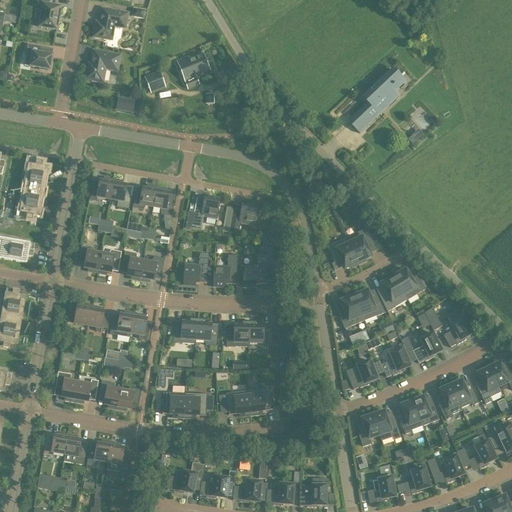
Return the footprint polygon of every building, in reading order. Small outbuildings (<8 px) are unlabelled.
[(39,28),(56,31),(58,22),(58,23),(59,16),(60,8),(54,7),(55,0),(38,0),(38,5),(43,5),(39,28)] [(145,11),(133,8),(131,17),(143,20),(145,11)] [(97,26),(96,26),(96,27),(95,27),(95,28),(93,38),(112,41),(114,27),(126,29),(128,14),(102,9),(99,26),(98,26),(97,26)] [(18,23),(19,16),(7,14),(5,21),(18,23)] [(32,53),(30,67),(40,69),(39,70),(47,72),(47,70),(50,70),(52,56),(40,54),(41,47),(28,45),(26,52),(32,53)] [(88,69),(88,70),(87,70),(86,80),(91,80),(92,82),(96,83),(98,82),(103,83),(106,69),(117,72),(120,56),(93,51),(90,68),(89,68),(88,69)] [(189,60),(188,57),(177,62),(185,83),(196,78),(195,75),(209,70),(203,55),(189,60)] [(360,133),(400,95),(396,90),(407,80),(393,65),(362,95),(368,101),(348,120),(360,133)] [(144,77),(151,94),(165,88),(159,72),(144,77)] [(214,104),(214,94),(205,94),(206,104),(214,104)] [(118,98),(116,110),(133,113),(135,101),(118,98)] [(162,101),(164,110),(183,107),(182,98),(162,101)] [(422,137),(414,144),(418,148),(425,141),(422,137)] [(29,160),(24,189),(44,192),(48,168),(41,167),(42,162),(29,160)] [(97,197),(110,200),(113,180),(104,179),(104,182),(100,181),(99,186),(92,184),(89,200),(96,202),(97,197)] [(113,180),(110,200),(118,201),(117,207),(129,209),(131,197),(125,195),(126,186),(122,185),(123,182),(113,180)] [(146,206),(153,207),(156,188),(147,186),(147,189),(142,188),(141,198),(134,197),(132,208),(143,210),(144,209),(146,206)] [(156,188),(153,207),(160,209),(161,215),(172,217),(174,206),(167,205),(169,193),(165,192),(165,189),(156,188)] [(44,192),(24,189),(19,218),(32,220),(32,215),(40,217),(44,192)] [(197,198),(191,227),(201,228),(203,216),(216,218),(220,199),(210,197),(209,200),(197,198)] [(247,207),(245,207),(234,205),(229,233),(238,235),(241,223),(254,225),(257,206),(247,204),(247,207)] [(367,228),(346,238),(359,265),(366,262),(364,260),(371,257),(365,244),(373,240),(367,228)] [(263,232),(262,245),(279,246),(280,233),(263,232)] [(223,241),(232,243),(233,236),(224,234),(223,241)] [(359,265),(346,238),(327,247),(334,263),(339,261),(341,262),(345,269),(351,266),(352,268),(359,265)] [(6,240),(2,260),(26,264),(27,257),(32,258),(35,245),(6,240)] [(88,272),(97,274),(100,254),(93,253),(92,249),(81,247),(78,263),(85,264),(84,269),(88,269),(88,272)] [(257,268),(243,268),(243,288),(254,288),(254,285),(266,285),(266,268),(274,268),(273,248),(266,248),(266,256),(257,256),(257,268)] [(100,254),(97,274),(106,276),(106,273),(111,273),(112,269),(118,270),(121,253),(111,251),(108,256),(100,254)] [(131,280),(140,282),(143,262),(135,261),(136,255),(125,253),(123,262),(129,263),(127,276),(131,277),(131,280)] [(183,286),(193,286),(194,283),(206,284),(208,255),(199,254),(198,267),(184,266),(183,286)] [(227,268),(214,268),(213,287),(223,288),(224,285),(236,285),(237,256),(228,256),(227,268)] [(143,262),(140,282),(149,283),(149,280),(154,281),(156,270),(162,271),(164,259),(154,258),(150,263),(143,262)] [(405,270),(393,277),(407,301),(425,290),(419,280),(413,283),(405,270)] [(407,301),(393,277),(380,285),(388,298),(382,302),(387,313),(407,301)] [(6,289),(1,318),(21,321),(25,297),(18,296),(19,291),(6,289)] [(367,291),(354,296),(364,322),(385,313),(380,303),(373,305),(367,291)] [(364,322),(354,296),(340,302),(346,316),(340,318),(344,330),(364,322)] [(74,324),(88,326),(91,307),(82,305),(81,308),(77,307),(74,324)] [(91,307),(88,326),(95,327),(96,331),(95,332),(100,333),(104,312),(100,311),(100,308),(91,307)] [(424,314),(435,332),(442,327),(432,309),(424,314)] [(443,336),(450,348),(456,345),(456,346),(465,341),(464,338),(472,334),(459,312),(458,310),(447,317),(454,330),(443,336)] [(124,332),(130,334),(134,314),(125,313),(124,316),(120,315),(118,325),(111,324),(110,335),(123,337),(124,332)] [(134,314),(130,334),(138,335),(139,339),(138,340),(150,342),(152,325),(146,324),(147,320),(142,319),(143,316),(134,314)] [(21,321),(1,318),(0,324),(0,347),(9,349),(10,344),(17,345),(21,321)] [(173,343),(195,345),(197,320),(187,320),(187,323),(175,322),(173,343)] [(197,320),(195,345),(196,340),(204,341),(205,345),(205,346),(217,347),(219,325),(207,324),(207,321),(197,320)] [(226,347),(248,348),(249,323),(239,323),(239,326),(227,326),(226,347)] [(249,323),(248,348),(249,348),(249,343),(270,344),(271,327),(259,326),(259,323),(249,323)] [(395,332),(387,336),(389,342),(397,338),(395,332)] [(412,352),(419,364),(425,361),(425,362),(434,358),(433,355),(441,351),(433,334),(421,340),(424,346),(412,352)] [(352,346),(357,344),(354,336),(349,338),(352,346)] [(404,352),(411,349),(412,349),(408,338),(400,341),(404,352)] [(395,347),(397,351),(390,354),(393,362),(388,364),(388,363),(381,365),(386,378),(392,376),(393,377),(402,373),(401,370),(409,367),(400,345),(395,347)] [(360,375),(355,377),(355,375),(348,378),(353,390),(359,388),(360,389),(369,385),(368,383),(377,379),(369,361),(357,366),(360,375)] [(499,363),(488,368),(500,393),(501,393),(498,388),(508,383),(511,391),(511,374),(506,377),(499,363)] [(488,368),(478,374),(479,376),(486,391),(480,395),(483,401),(490,398),(500,393),(488,368)] [(0,371),(0,392),(3,393),(5,386),(9,387),(12,374),(0,371)] [(65,401),(74,403),(77,383),(70,382),(71,375),(58,373),(55,391),(62,393),(61,397),(65,398),(65,401)] [(165,388),(165,378),(158,378),(157,387),(165,388)] [(77,383),(74,403),(83,404),(83,401),(88,402),(89,397),(95,399),(98,382),(92,381),(91,386),(77,383)] [(451,386),(450,386),(461,411),(462,411),(461,408),(471,404),(472,407),(478,404),(474,392),(467,395),(461,381),(451,386)] [(108,409),(117,410),(120,391),(113,390),(114,384),(101,382),(99,392),(106,394),(104,405),(108,406),(108,409)] [(450,386),(440,391),(440,392),(447,407),(440,410),(443,416),(450,414),(450,416),(461,411),(450,386)] [(120,391),(117,410),(126,412),(126,409),(131,410),(132,405),(138,406),(141,390),(134,389),(133,393),(120,391)] [(248,392),(251,416),(260,415),(260,412),(272,410),(270,389),(258,390),(258,391),(257,395),(249,396),(248,392)] [(251,416),(248,392),(226,394),(228,416),(241,414),(241,417),(251,416)] [(174,418),(184,419),(185,394),(163,393),(162,415),(174,415),(174,418)] [(185,394),(184,419),(194,419),(194,416),(206,417),(207,395),(185,394)] [(423,397),(412,402),(422,427),(439,420),(434,407),(428,410),(423,397)] [(422,427),(412,402),(401,406),(406,420),(400,423),(405,435),(412,432),(411,431),(422,427)] [(507,408),(507,407),(500,410),(503,416),(510,413),(507,408)] [(384,412),(373,416),(381,441),(393,438),(399,436),(395,423),(388,425),(385,414),(384,412)] [(360,436),(359,436),(362,448),(371,445),(369,439),(379,436),(381,442),(381,441),(373,416),(362,419),(365,430),(359,432),(360,436)] [(496,423),(485,428),(495,448),(502,444),(507,453),(511,450),(511,426),(511,427),(510,424),(503,428),(502,426),(498,428),(496,423)] [(455,424),(448,427),(452,437),(459,434),(455,424)] [(441,430),(445,441),(452,438),(448,427),(441,430)] [(51,452),(65,455),(68,435),(59,434),(59,437),(54,436),(51,452)] [(68,435),(65,455),(63,462),(83,466),(86,447),(80,446),(81,441),(77,440),(77,437),(68,435)] [(474,459),(480,470),(489,466),(487,463),(496,459),(483,435),(478,438),(481,445),(475,448),(479,456),(474,459)] [(108,462),(111,443),(102,441),(101,444),(97,444),(96,448),(89,447),(86,464),(98,466),(100,461),(107,462),(108,462)] [(108,462),(107,462),(106,471),(119,473),(119,475),(126,476),(128,466),(121,465),(124,450),(124,448),(120,448),(120,445),(111,443),(108,462)] [(406,462),(414,461),(412,452),(418,451),(418,447),(397,450),(398,456),(405,455),(406,462)] [(470,465),(469,461),(464,449),(456,453),(463,469),(470,466),(470,465)] [(356,455),(360,469),(365,467),(362,453),(356,455)] [(455,454),(443,458),(448,472),(442,475),(446,484),(456,481),(455,478),(463,475),(455,454)] [(432,477),(440,474),(434,459),(427,462),(432,477)] [(265,480),(267,466),(260,465),(259,479),(265,480)] [(414,481),(408,483),(411,496),(421,493),(421,490),(429,487),(424,469),(411,473),(414,481)] [(167,490),(173,492),(173,493),(183,495),(184,492),(193,494),(196,475),(183,472),(181,483),(176,482),(177,478),(169,477),(167,490)] [(213,489),(208,488),(209,483),(201,482),(199,496),(206,497),(206,498),(216,500),(216,497),(225,498),(228,479),(215,477),(213,489)] [(378,481),(380,492),(374,493),(376,503),(386,501),(386,499),(395,497),(391,478),(378,481)] [(318,480),(318,486),(312,486),(312,498),(307,498),(307,493),(300,493),(299,507),(306,507),(306,508),(316,508),(316,506),(326,506),(326,480),(318,480)] [(239,503),(249,504),(250,501),(259,502),(261,483),(253,482),(248,482),(246,493),(241,492),(241,488),(234,487),(233,501),(239,502),(239,503)] [(280,485),(279,496),(274,496),(274,491),(267,491),(266,505),(272,505),(272,506),(283,507),(283,504),(292,505),(293,486),(280,485)] [(504,496),(494,501),(498,511),(511,511),(508,504),(504,496)] [(498,511),(494,501),(484,505),(486,511),(498,511)]
